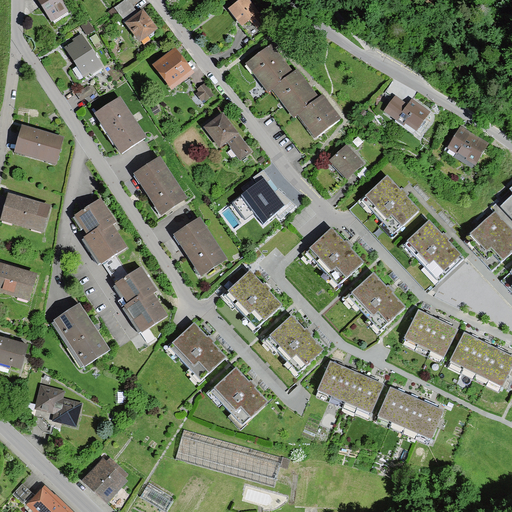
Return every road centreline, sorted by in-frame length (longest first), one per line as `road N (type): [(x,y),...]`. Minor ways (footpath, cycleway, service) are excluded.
road 1 (residential): [(155,0),(332,216)]
road 2 (unclassified): [(511,143),(317,25),(291,0)]
road 3 (residential): [(332,216),(352,222),(422,295),(511,338)]
road 4 (residential): [(81,134),(190,305)]
road 5 (residential): [(190,305),(203,307),(290,402)]
road 6 (tertiary): [(90,511),(0,424)]
road 7 (residential): [(16,35),(0,157)]
